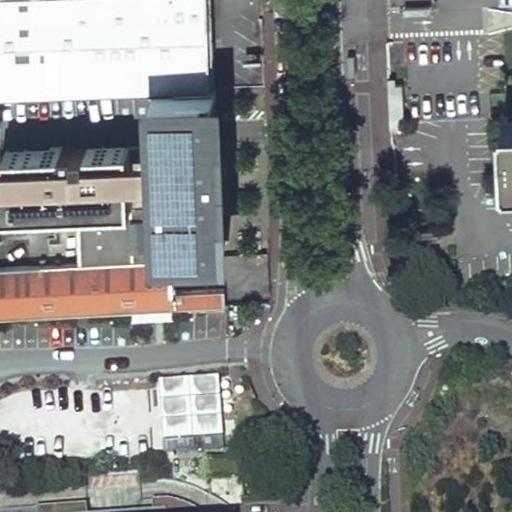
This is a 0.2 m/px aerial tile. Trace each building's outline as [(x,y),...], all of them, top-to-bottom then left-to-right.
[(0,0),(0,97),(214,87),(212,75),(211,59),(213,59),(212,38),(210,38),(209,20),(209,10),(208,2),(211,2),(210,0),(0,0)] [(28,241),(29,265),(175,257),(224,254),(220,172),(245,170),(245,140),(220,141),(217,87),(214,87),(0,97),(0,126),(1,242),(28,241)] [(415,209),(416,233),(437,232),(436,208),(415,209)] [(177,292),(175,257),(29,265),(0,266),(0,317),(230,305),(229,289),(177,292)] [(224,448),(220,376),(158,380),(163,451),(224,448)] [(210,478),(242,477),(242,460),(242,458),(240,457),(209,460),(210,478)] [(263,458),(242,460),(242,477),(243,481),(264,480),(263,458)]
